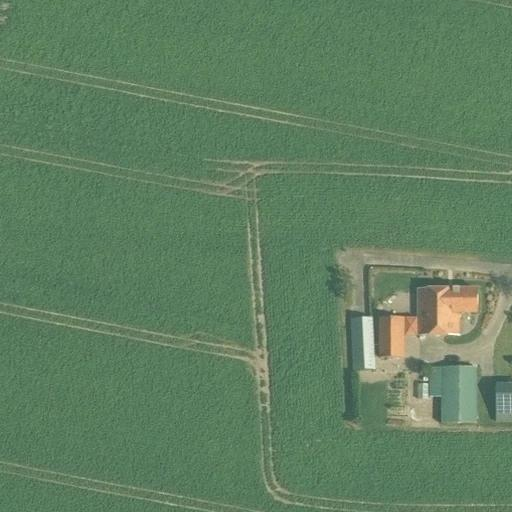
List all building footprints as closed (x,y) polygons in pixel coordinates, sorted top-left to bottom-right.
[(477,314),(477,291),(418,291),(417,335),(459,335),(459,314),(477,314)] [(352,373),(375,372),(373,319),(350,320),(352,373)] [(379,359),(405,359),(404,319),(379,319),(379,359)] [(477,424),(476,368),(429,369),(430,391),(442,391),(443,424),(477,424)] [(496,424),(511,423),(511,384),(496,385),(496,424)]
